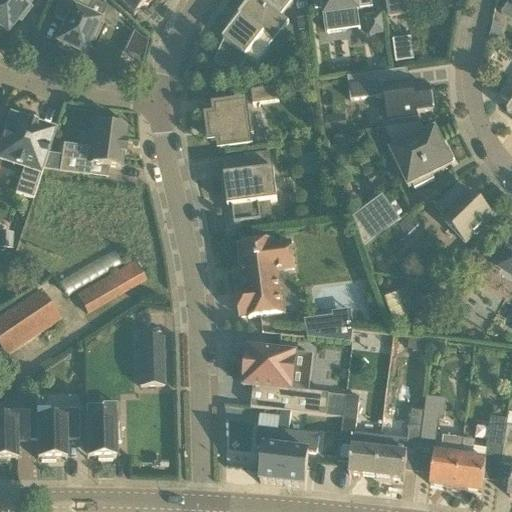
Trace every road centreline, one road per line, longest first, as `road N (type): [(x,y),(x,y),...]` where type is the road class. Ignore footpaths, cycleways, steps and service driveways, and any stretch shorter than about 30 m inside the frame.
road 1 (residential): [(162,103),(164,148),(195,286),(201,502)]
road 2 (residential): [(0,501),(201,502)]
road 3 (residential): [(511,169),(488,142),(470,83),(482,0)]
road 4 (residential): [(162,103),(45,89),(0,73)]
road 5 (residential): [(201,502),(329,511)]
